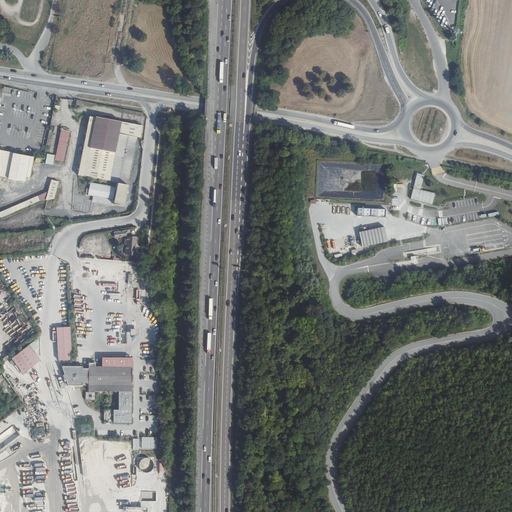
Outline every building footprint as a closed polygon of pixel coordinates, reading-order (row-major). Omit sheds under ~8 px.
[(122,207),(135,139),(139,139),(141,124),(94,115),(94,117),(88,116),(77,176),(114,183),(111,204),(122,207)] [(66,147),(70,130),(62,129),(59,145),(66,147)] [(0,178),(5,180),(11,154),(0,151),(0,178)] [(13,153),(8,178),(25,182),(26,177),(31,156),(13,153)] [(55,155),(47,154),(45,163),(53,165),(55,155)] [(417,173),(411,199),(433,204),(435,193),(421,190),(424,174),(417,173)] [(110,201),(113,188),(89,183),(86,196),(110,201)] [(390,217),(390,210),(361,209),(362,217),(390,217)] [(385,227),(359,231),(362,247),(388,242),(385,227)] [(126,235),(125,229),(109,233),(110,240),(121,237),(122,243),(124,242),(125,250),(127,250),(128,254),(138,252),(137,247),(136,248),(132,234),(126,235)] [(71,327),(57,327),(57,360),(71,360),(71,327)] [(41,364),(30,348),(11,360),(22,377),(41,364)] [(67,386),(88,386),(88,393),(130,393),(130,358),(100,358),(100,368),(94,368),(94,364),(88,364),(88,367),(61,367),(67,386)] [(36,427),(33,427),(33,437),(45,436),(44,424),(36,424),(36,427)] [(141,448),(157,449),(158,437),(142,437),(141,448)] [(152,458),(138,458),(138,472),(153,472),(152,458)]
